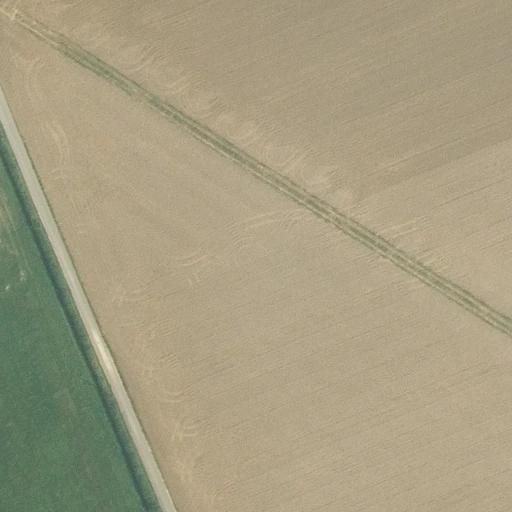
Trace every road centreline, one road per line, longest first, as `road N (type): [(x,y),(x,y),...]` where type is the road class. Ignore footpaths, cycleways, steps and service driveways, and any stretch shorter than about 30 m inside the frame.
road 1 (track): [(511,322),(0,1)]
road 2 (track): [(176,511),(0,84)]
